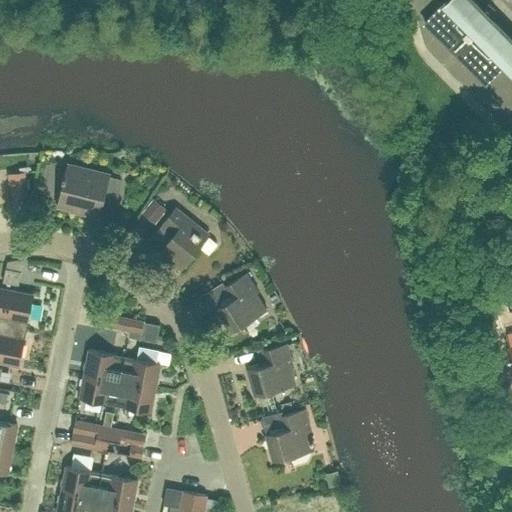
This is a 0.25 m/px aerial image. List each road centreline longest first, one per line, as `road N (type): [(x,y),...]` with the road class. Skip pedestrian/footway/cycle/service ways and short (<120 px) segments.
road 1 (unclassified): [(228,462),(184,321),(139,278),(82,247)]
road 2 (residential): [(29,511),(82,247)]
